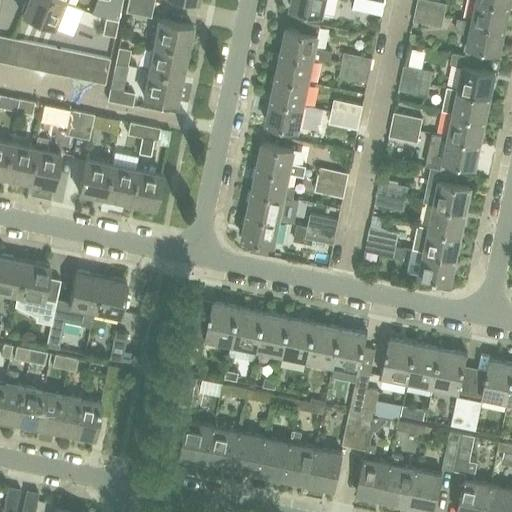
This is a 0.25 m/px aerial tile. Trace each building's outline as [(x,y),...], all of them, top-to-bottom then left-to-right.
[(54,26),(64,2),(58,0),(26,0),(21,13),(54,26)] [(110,0),(109,7),(121,9),(122,0),(110,0)] [(151,16),(153,4),(134,0),(128,0),(126,11),(151,16)] [(323,13),(325,0),(291,0),(290,7),(323,13)] [(382,13),(385,1),(378,0),(354,0),(353,7),(382,13)] [(417,0),(416,8),(444,14),(447,2),(436,0),(417,0)] [(505,26),(510,3),(495,0),(476,0),(472,20),(505,26)] [(442,26),(444,14),(416,8),(413,20),(442,26)] [(472,20),(457,16),(455,27),(470,30),(466,52),(483,55),(485,48),(500,51),(505,26),(472,20)] [(118,20),(106,17),(103,32),(115,35),(118,20)] [(153,43),(187,50),(193,25),(158,18),(153,43)] [(316,46),(320,23),(302,19),(300,29),(286,26),(281,50),(313,57),(329,61),(332,50),(316,46)] [(13,64),(19,39),(7,36),(2,61),(13,64)] [(25,66),(30,41),(19,39),(13,64),(25,66)] [(36,68),(41,44),(30,41),(25,66),(36,68)] [(182,75),(187,50),(153,43),(148,68),(182,75)] [(48,71),(53,46),(41,44),(36,68),(48,71)] [(59,73),(64,48),(53,46),(48,71),(59,73)] [(131,49),(119,46),(116,62),(128,64),(131,49)] [(70,75),(75,51),(64,48),(59,73),(70,75)] [(308,81),(313,57),(281,50),(276,74),(308,81)] [(82,78),(87,53),(75,51),(70,75),(82,78)] [(370,69),(373,57),(344,51),(342,63),(370,69)] [(481,67),(483,57),(453,51),(451,62),(463,64),(458,88),(490,94),(495,70),(481,67)] [(93,80),(98,55),(87,53),(82,78),(93,80)] [(93,80),(105,83),(110,58),(98,55),(93,80)] [(368,81),(370,69),(342,63),(339,75),(368,81)] [(401,76),(430,82),(433,70),(404,64),(401,76)] [(177,101),(182,75),(148,68),(143,94),(177,101)] [(304,104),(308,81),(276,74),(271,97),(304,104)] [(428,94),(430,82),(401,76),(399,88),(428,94)] [(490,94),(458,88),(448,86),(443,109),(453,111),(485,118),(490,94)] [(107,99),(132,104),(135,92),(110,87),(107,99)] [(298,128),(304,104),(271,97),(266,121),(298,128)] [(35,101),(19,98),(16,109),(32,113),(35,101)] [(360,116),(363,104),(334,98),(332,110),(360,116)] [(77,135),(82,111),(70,109),(65,133),(77,135)] [(358,128),(360,116),(332,110),(329,122),(358,128)] [(82,111),(77,135),(89,138),(94,113),(82,111)] [(392,123),(420,129),(423,117),(394,111),(392,123)] [(481,141),(485,118),(453,111),(448,135),(481,141)] [(142,136),(145,124),(130,121),(128,133),(142,136)] [(418,141),(420,129),(392,123),(389,135),(418,141)] [(145,124),(142,136),(158,139),(160,127),(145,124)] [(475,165),(481,141),(448,135),(441,168),(459,172),(461,162),(475,165)] [(35,146),(28,180),(53,186),(60,151),(45,148),(48,138),(37,136),(35,146)] [(0,174),(3,175),(10,141),(0,138),(0,174)] [(28,180),(35,146),(10,141),(3,175),(28,180)] [(307,164),(292,161),(294,148),(262,141),(257,165),(289,172),(305,175),(307,164)] [(104,196),(111,162),(85,157),(78,191),(104,196)] [(129,201),(136,167),(111,162),(104,196),(129,201)] [(287,184),(289,172),(257,165),(252,189),(284,195),(294,197),(296,186),(287,184)] [(346,184),(349,172),(320,166),(317,178),(346,184)] [(456,182),(459,172),(441,168),(432,166),(424,200),(434,202),(466,209),(471,185),(456,182)] [(136,167),(129,201),(154,207),(161,173),(136,167)] [(344,196),(346,184),(317,178),(315,190),(344,196)] [(377,191),(406,196),(408,185),(380,179),(377,191)] [(279,219),(284,195),(252,189),(247,212),(279,219)] [(403,209),(406,196),(377,191),(375,202),(403,209)] [(461,233),(466,209),(434,202),(429,226),(461,233)] [(274,243),(279,219),(247,212),(242,236),(274,243)] [(336,231),(339,219),(310,213),(307,225),(336,231)] [(424,249),(456,256),(461,233),(429,226),(419,224),(415,247),(424,249)] [(334,243),(336,231),(307,225),(305,236),(334,243)] [(367,238),(396,243),(398,232),(370,226),(367,238)] [(393,256),(396,243),(367,238),(365,249),(393,256)] [(451,280),(456,256),(424,249),(419,273),(451,280)] [(0,289),(17,293),(24,259),(0,253),(0,289)] [(60,278),(47,275),(49,264),(24,259),(17,293),(15,302),(38,313),(37,318),(51,321),(53,314),(60,278)] [(91,323),(94,309),(101,274),(76,269),(69,304),(66,317),(65,317),(65,318),(79,321),(91,323)] [(101,274),(94,309),(119,314),(126,280),(101,274)] [(231,343),(239,304),(213,299),(208,322),(196,320),(189,352),(202,355),(205,338),(231,343)] [(257,349),(265,310),(239,304),(231,343),(257,349)] [(282,354),(290,315),(265,310),(257,349),(282,354)] [(53,314),(51,321),(46,345),(58,347),(65,318),(65,317),(53,314)] [(307,359),(316,320),(290,315),(282,354),(307,359)] [(333,365),(341,325),(316,320),(307,359),(333,365)] [(341,325),(333,365),(358,370),(359,370),(360,366),(368,331),(341,325)] [(122,360),(127,331),(115,329),(109,358),(122,360)] [(408,380),(416,341),(390,336),(381,375),(408,380)] [(433,385),(441,346),(416,341),(408,380),(433,385)] [(10,356),(12,344),(3,342),(1,354),(10,356)] [(29,360),(31,348),(16,344),(14,356),(29,360)] [(441,346),(433,385),(459,391),(468,352),(441,346)] [(31,348),(29,360),(44,363),(46,351),(31,348)] [(67,368),(70,356),(55,352),(52,364),(67,368)] [(70,356),(67,368),(75,369),(78,357),(70,356)] [(508,401),(511,380),(511,361),(490,356),(481,395),(508,401)] [(82,396),(74,433),(94,437),(99,413),(111,416),(120,366),(108,364),(101,400),(82,396)] [(226,368),(224,377),(237,379),(238,370),(226,368)] [(197,377),(184,374),(179,401),(191,404),(197,377)] [(264,376),(262,385),(275,387),(277,378),(264,376)] [(16,423),(24,384),(5,379),(0,402),(0,419),(3,420),(4,423),(14,425),(16,423)] [(36,425),(43,388),(24,384),(16,423),(23,424),(23,422),(36,425)] [(229,384),(227,393),(247,397),(249,388),(229,384)] [(362,412),(367,387),(355,384),(349,409),(362,412)] [(362,412),(374,414),(379,390),(367,387),(362,412)] [(55,429),(62,392),(43,388),(36,425),(55,429)] [(254,389),(253,398),(272,402),(274,393),(254,389)] [(62,392),(55,429),(74,433),(82,396),(62,392)] [(280,394),(278,403),(298,407),(299,398),(280,394)] [(463,426),(469,398),(457,395),(451,424),(463,426)] [(469,398),(463,426),(476,429),(482,400),(469,398)] [(305,400),(304,409),(323,413),(325,404),(305,400)] [(355,446),(362,412),(349,409),(342,444),(355,446)] [(367,449),(374,414),(362,412),(355,446),(367,449)] [(207,461),(214,424),(188,419),(180,455),(207,461)] [(406,421),(404,429),(423,433),(425,425),(406,421)] [(232,466),(240,430),(214,424),(207,461),(232,466)] [(258,471),(265,435),(240,430),(232,466),(258,471)] [(308,482),(316,446),(300,442),(302,432),(293,430),(291,440),(283,477),(308,482)] [(457,457),(462,432),(450,430),(445,454),(457,457)] [(479,461),(469,460),(475,435),(462,432),(457,457),(454,470),(466,472),(457,511),(484,511),(491,482),(475,479),(479,461)] [(283,477),(291,440),(265,435),(258,471),(283,477)] [(391,461),(390,461),(374,458),(377,444),(369,443),(366,456),(364,456),(357,492),(383,498),(391,461)] [(316,446),(308,482),(335,487),(342,451),(316,446)] [(416,467),(403,464),(405,454),(393,451),(390,461),(391,461),(383,498),(409,503),(416,467)] [(416,467),(409,503),(435,508),(442,472),(416,467)] [(511,511),(511,508),(511,486),(491,482),(484,511),(511,511)] [(15,511),(21,487),(8,484),(3,509),(15,511)] [(34,511),(39,491),(26,488),(21,511),(34,511)]
